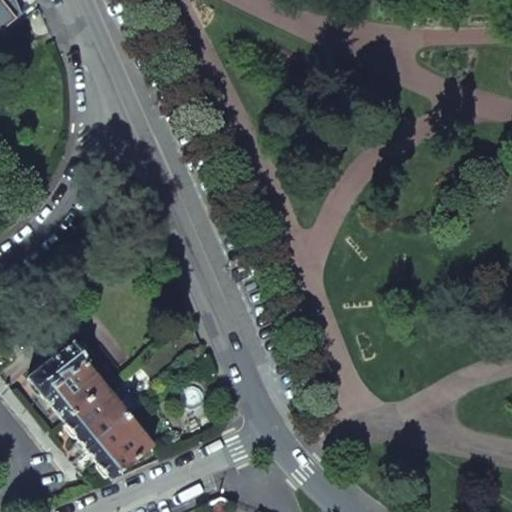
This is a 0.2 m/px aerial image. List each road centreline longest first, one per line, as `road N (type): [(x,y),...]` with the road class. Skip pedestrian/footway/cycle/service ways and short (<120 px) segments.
road 1 (residential): [(273,449),(133,127)]
road 2 (residential): [(133,127),(35,235),(0,256)]
road 3 (residential): [(122,511),(273,449)]
road 4 (residential): [(133,127),(74,0)]
